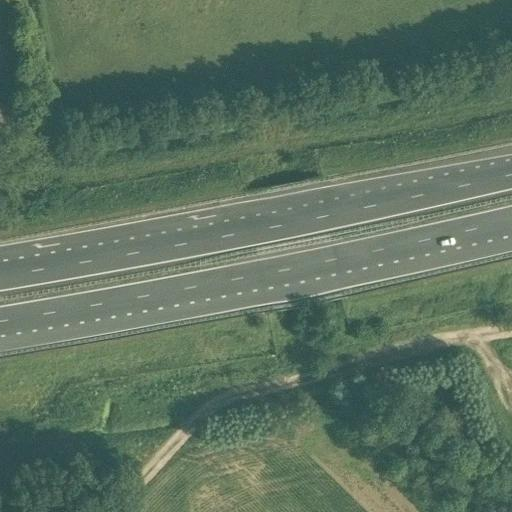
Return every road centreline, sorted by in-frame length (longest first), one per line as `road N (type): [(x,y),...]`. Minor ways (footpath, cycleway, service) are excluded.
road 1 (track): [(0,136),(135,101),(419,60),(511,38)]
road 2 (motorway): [(511,174),(0,275)]
road 3 (motorway): [(0,322),(511,222)]
